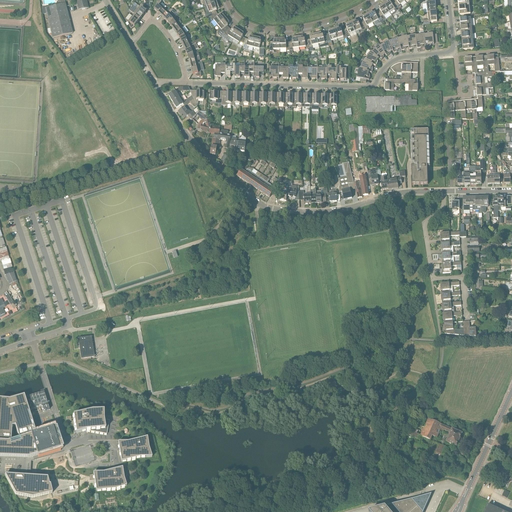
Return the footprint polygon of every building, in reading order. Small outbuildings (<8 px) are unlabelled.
[(75,0),(78,11),(87,9),(84,0),(75,0)] [(161,17),(167,11),(160,4),(162,1),(159,0),(156,0),(155,7),(156,8),(154,10),(161,17)] [(393,2),(398,9),(401,7),(400,5),(405,1),(403,0),(395,0),(393,2)] [(427,13),(436,13),(435,3),(432,3),(432,0),(427,1),(427,4),(427,13)] [(395,11),(398,9),(393,2),(391,4),(390,3),(389,4),(387,1),(383,4),(389,13),(394,10),(395,11)] [(210,18),(217,14),(215,11),(217,11),(216,9),(219,8),(217,3),(207,7),(209,13),(208,14),(210,18)] [(65,4),(58,5),(46,8),(45,9),(46,14),(52,39),(73,34),(65,4)] [(384,17),(389,13),(383,4),(379,7),(381,10),(379,10),(380,11),(378,13),(382,20),(385,18),(384,17)] [(129,10),(134,14),(140,19),(146,12),(144,10),(145,9),(142,5),(140,6),(137,10),(132,6),(129,10)] [(460,16),(470,14),(469,7),(459,8),(460,16)] [(169,9),(167,11),(161,17),(168,23),(168,24),(175,18),(177,16),(174,13),(175,13),(171,9),(170,10),(169,9)] [(379,22),(382,20),(378,13),(375,15),(375,14),(373,14),(372,12),(367,14),(373,24),(378,20),(379,22)] [(430,23),(437,22),(436,13),(427,13),(428,21),(423,22),(423,26),(430,25),(430,23)] [(140,19),(134,14),(127,22),(130,27),(132,25),(135,27),(140,19)] [(213,21),(217,26),(226,19),(223,15),(220,17),(219,16),(217,14),(210,18),(208,19),(210,22),(212,21),(212,22),(213,21)] [(367,27),(373,24),(367,14),(363,17),(364,19),(363,20),(364,21),(361,22),(365,30),(368,28),(367,27)] [(174,31),(181,26),(175,18),(168,24),(174,31)] [(223,35),(229,29),(227,27),(228,26),(227,25),(229,23),(226,19),(217,26),(221,31),(220,32),(223,35)] [(461,27),(471,26),(471,19),(460,20),(461,27)] [(362,31),(365,30),(361,22),(359,24),(358,22),(357,23),(356,20),(351,22),(355,32),(361,30),(362,31)] [(350,35),(355,32),(351,22),(346,24),(347,27),(346,28),(347,29),(344,30),(347,38),(350,36),(350,35)] [(179,39),(187,34),(181,26),(174,31),(179,39)] [(462,35),(472,34),(471,26),(461,27),(462,35)] [(344,39),(347,38),(344,30),(341,31),(341,30),(340,30),(339,27),(334,29),(337,39),(338,42),(344,40),(344,39)] [(228,36),(233,40),(239,31),(235,28),(233,30),(232,30),(231,31),(229,29),(223,35),(227,38),(228,36)] [(331,41),(337,39),(334,29),(329,31),(330,34),(328,34),(329,35),(326,36),(328,44),(332,43),(331,41)] [(238,45),(242,47),(245,39),(242,38),(243,37),(242,36),(244,33),(239,31),(233,40),(239,43),(238,45)] [(325,45),(328,44),(326,36),(323,37),(323,36),(322,36),(321,33),(316,34),(318,45),(325,43),(325,45)] [(183,47),(191,44),(187,34),(179,39),(183,47)] [(312,46),(318,45),(316,34),(311,35),(312,38),(310,38),(311,40),(308,40),(309,48),(312,48),(312,46)] [(422,45),(425,45),(425,35),(425,34),(424,34),(424,35),(419,35),(419,36),(416,36),(417,46),(417,49),(419,48),(421,48),(423,47),(422,45)] [(425,35),(425,45),(425,48),(428,48),(429,47),(431,46),(431,45),(434,44),(434,43),(438,43),(437,35),(433,35),(433,34),(427,34),(427,35),(425,35)] [(462,43),(473,42),(472,34),(462,35),(462,43)] [(414,46),(417,46),(416,36),(416,35),(410,36),(407,37),(409,47),(409,49),(410,49),(411,49),(413,49),(414,48),(414,46)] [(247,47),(253,48),(256,38),(251,36),(250,39),(249,39),(248,40),(245,39),(242,47),(246,48),(247,47)] [(406,47),(409,47),(407,37),(407,36),(406,36),(401,38),(398,39),(401,49),(401,51),(402,51),(404,50),(405,49),(406,49),(406,47)] [(293,49),(299,48),(298,37),(293,38),(293,41),(292,41),(292,42),(289,43),(290,51),(293,51),(293,49)] [(306,49),(309,48),(308,40),(305,41),(305,40),(303,40),(303,37),(298,37),(299,48),(305,47),(306,49)] [(259,51),(264,52),(264,43),(261,43),(261,42),(260,42),(261,39),(256,38),(253,48),(259,50),(259,51)] [(398,49),(401,49),(398,39),(398,38),(392,40),(389,42),(393,51),(394,53),(396,53),(397,52),(398,51),(398,49)] [(273,50),(280,50),(279,39),(274,39),(274,42),(273,42),(273,43),(270,43),(270,52),(273,52),(273,50)] [(286,51),(290,51),(289,43),(286,43),(286,42),(285,42),(285,39),(279,39),(280,50),(286,50),(286,51)] [(390,52),(393,51),(389,42),(389,41),(388,41),(383,44),(384,44),(380,46),(385,54),(387,57),(388,56),(389,55),(390,55),(391,53),(390,52)] [(462,43),(463,51),(474,50),(473,42),(462,43)] [(192,45),(191,44),(183,47),(187,56),(188,56),(196,53),(194,50),(198,49),(195,43),(192,45)] [(383,56),(385,54),(380,46),(379,45),(375,49),(372,52),(379,59),(381,61),(382,60),(384,58),(384,57),(383,56)] [(188,56),(190,65),(198,63),(198,61),(200,60),(198,52),(196,53),(188,56)] [(365,60),(373,65),(375,67),(376,66),(377,64),(378,62),(377,61),(379,59),(372,52),(371,52),(367,56),(365,60)] [(487,59),(488,66),(494,65),(495,72),(500,72),(498,55),(498,58),(494,58),(494,56),(487,57),(487,59)] [(488,73),(488,66),(487,59),(483,59),(483,57),(476,58),(476,60),(477,67),(483,66),(484,73),(488,73)] [(477,74),(477,67),(476,60),(472,61),(471,58),(464,59),(465,68),(472,67),(473,75),(477,74)] [(360,69),(369,72),(372,73),(373,71),(373,70),(373,68),(372,68),(373,65),(365,60),(364,59),(361,65),(362,65),(360,69)] [(201,74),(198,63),(190,65),(192,75),(195,74),(196,77),(201,77),(201,74)] [(221,74),(225,74),(225,67),(225,64),(225,65),(221,64),(221,67),(215,66),(215,71),(214,71),(214,76),(215,76),(215,77),(221,78),(221,74)] [(401,80),(406,80),(407,66),(402,66),(402,64),(400,64),(398,65),(396,65),(394,66),(392,68),(391,69),(395,73),(402,73),(401,80)] [(411,73),(418,73),(418,64),(411,64),(411,66),(407,66),(406,80),(411,80),(411,73)] [(230,75),(234,75),(235,67),(235,65),(230,65),(230,67),(225,67),(225,74),(225,78),(230,78),(230,75)] [(240,75),(244,75),(245,67),(245,65),(244,65),(240,65),(240,67),(235,67),(234,75),(234,78),(240,78),(240,75)] [(250,75),(254,75),(254,67),(254,65),(249,65),(249,67),(245,67),(244,75),(244,78),(249,78),(250,75)] [(288,79),(288,76),(288,68),(283,68),(284,66),(279,66),(279,68),(279,76),(283,76),(283,79),(288,79)] [(298,79),(298,76),(298,68),(293,68),(293,66),(289,66),(288,66),(288,68),(288,76),(293,76),(292,79),(298,79)] [(308,80),(308,76),(308,69),(303,68),(303,66),(298,66),(298,68),(298,76),(302,76),(302,80),(308,80)] [(317,80),(317,77),(317,69),(312,69),(312,67),(308,67),(308,66),(308,69),(308,76),(312,77),(312,80),(317,80)] [(259,76),(264,76),(264,68),(254,67),(254,75),(254,78),(259,78),(259,76)] [(327,80),(327,77),(327,69),(322,69),(322,67),(317,67),(317,69),(317,77),(321,77),(321,80),(327,80)] [(336,80),(336,77),(336,69),(331,69),(331,67),(327,67),(327,69),(327,77),(331,77),(331,80),(336,80)] [(336,69),(336,77),(341,77),(340,80),(346,81),(346,79),(347,79),(347,74),(346,74),(346,70),(341,69),(341,67),(336,67),(336,69)] [(279,79),(279,76),(279,68),(269,68),(269,76),(273,76),(273,79),(279,79)] [(366,83),(367,80),(369,81),(370,79),(370,78),(370,77),(369,75),(368,75),(369,72),(360,69),(359,69),(357,74),(358,74),(357,78),(356,78),(360,79),(360,83),(366,83)] [(478,85),(485,84),(484,78),(492,77),(491,72),(488,73),(484,73),(477,74),(478,78),(475,79),(476,85),(478,85)] [(401,85),(401,80),(387,80),(387,84),(385,84),(385,91),(394,91),(394,85),(401,85)] [(401,80),(401,85),(408,85),(408,92),(417,92),(418,85),(415,85),(415,80),(411,80),(406,80),(401,80)] [(477,100),(482,99),(481,96),(486,96),(485,89),(492,88),(492,83),(485,84),(478,85),(479,89),(476,90),(477,100)] [(172,102),(179,98),(175,92),(168,96),(172,102)] [(192,96),(194,99),(196,105),(198,104),(198,100),(204,100),(204,92),(194,92),(191,93),(192,96)] [(221,106),(222,106),(223,96),(218,96),(218,93),(210,93),(210,100),(216,101),(216,104),(218,104),(218,108),(221,108),(221,106)] [(227,103),(231,104),(231,98),(231,93),(226,93),(226,96),(223,96),(222,106),(227,106),(227,103)] [(234,104),(240,104),(240,98),(240,93),(234,93),(234,98),(231,98),(231,104),(231,106),(234,106),(234,104)] [(243,104),(248,104),(249,99),(249,93),(243,93),(243,99),(240,98),(240,104),(240,106),(243,107),(243,104)] [(252,104),(257,104),(258,99),(258,94),(252,93),(252,99),(249,99),(248,104),(248,107),(252,107),(252,104)] [(266,107),(268,107),(268,99),(266,99),(267,94),(261,94),(261,99),(258,99),(257,104),(257,107),(261,107),(261,104),(266,104),(266,107)] [(278,105),(284,105),(284,99),(284,94),(278,94),(278,99),(275,99),(275,105),(275,107),(278,107),(278,105)] [(287,105),(292,105),(293,99),(293,94),(287,94),(287,99),(284,99),(284,105),(284,107),(287,108),(287,105)] [(296,105),(301,105),(302,100),(302,95),(296,94),(296,100),(293,99),(292,105),(292,108),(296,108),(296,105)] [(305,105),(310,105),(310,100),(311,95),(305,95),(305,100),(302,100),(301,105),(301,108),(305,108),(305,105)] [(314,105),(319,105),(319,100),(319,95),(314,95),(313,100),(310,100),(310,105),(310,108),(314,108),(314,105)] [(322,106),(328,106),(328,100),(328,95),(322,95),(322,100),(319,100),(319,105),(319,108),(322,108),(322,106)] [(328,100),(328,106),(328,108),(331,108),(331,106),(337,106),(337,95),(331,95),(331,100),(328,100)] [(412,100),(412,95),(400,96),(400,98),(397,98),(397,107),(417,106),(417,100),(412,100)] [(366,97),(366,113),(394,112),(394,104),(396,103),(396,96),(366,97)] [(176,109),(183,105),(182,103),(185,102),(181,97),(179,98),(172,102),(176,109)] [(471,103),(471,110),(472,120),(477,120),(476,109),(483,108),(482,99),(477,100),(475,100),(475,103),(471,103)] [(465,110),(471,110),(471,103),(471,100),(464,101),(464,104),(460,104),(460,111),(461,120),(466,120),(465,110)] [(454,111),(460,111),(460,104),(460,102),(453,102),(453,105),(448,105),(450,119),(455,119),(454,111)] [(190,119),(195,115),(192,111),(190,113),(185,106),(184,107),(178,112),(181,117),(181,118),(182,117),(183,120),(188,116),(190,119)] [(210,133),(211,127),(209,120),(208,117),(200,112),(196,115),(202,120),(198,124),(197,130),(205,133),(210,133)] [(367,134),(367,125),(350,126),(350,134),(352,134),(353,152),(363,151),(362,134),(367,134)] [(216,156),(217,148),(215,147),(216,139),(218,140),(220,135),(220,130),(220,128),(211,127),(210,133),(214,134),(214,139),(213,138),(210,155),(216,156)] [(215,147),(217,148),(218,148),(220,145),(221,140),(227,141),(224,151),(228,152),(230,147),(230,142),(231,142),(231,137),(231,135),(227,135),(228,131),(220,130),(220,135),(218,140),(216,139),(215,147)] [(430,167),(429,130),(428,130),(414,131),(410,131),(412,185),(428,185),(427,171),(427,167),(429,167),(430,167)] [(246,142),(246,137),(241,136),(239,136),(239,139),(238,143),(237,152),(245,153),(245,150),(252,151),(252,145),(245,144),(246,144),(244,144),(244,142),(246,142)] [(476,185),(481,185),(481,173),(485,173),(485,160),(480,160),(480,168),(477,168),(477,167),(475,167),(476,185)] [(379,185),(378,179),(378,177),(377,171),(370,172),(369,163),(366,164),(368,176),(368,178),(370,178),(371,181),(372,181),(372,186),(379,185)] [(241,179),(247,170),(248,169),(248,168),(250,166),(248,164),(244,171),(241,170),(237,176),(241,179)] [(358,177),(359,181),(361,195),(363,195),(363,196),(368,195),(365,176),(368,176),(366,164),(363,164),(365,176),(359,177),(358,177)] [(341,186),(339,187),(339,193),(342,193),(344,200),(352,198),(350,190),(355,189),(354,183),(350,167),(346,168),(347,174),(346,174),(348,184),(348,186),(342,187),(341,186)] [(241,179),(245,182),(251,172),(247,170),(241,179)] [(245,182),(249,184),(255,175),(251,172),(245,182)] [(249,184),(253,187),(259,178),(255,175),(249,184)] [(382,191),(388,190),(387,181),(390,180),(390,177),(386,177),(380,178),(381,182),(382,191)] [(253,187),(257,190),(263,180),(259,178),(253,187)] [(388,190),(398,188),(397,185),(401,184),(401,179),(396,179),(390,180),(387,181),(388,190)] [(257,190),(261,192),(267,183),(263,180),(257,190)] [(361,195),(359,181),(357,182),(354,183),(355,189),(358,199),(362,198),(361,195)] [(265,195),(271,186),(268,183),(267,183),(261,192),(265,195)] [(265,195),(269,198),(276,189),(271,186),(265,195)] [(297,201),(298,194),(296,194),(297,191),(297,186),(292,186),(288,186),(287,191),(287,196),(295,198),(295,201),(297,201)] [(311,204),(310,191),(310,187),(307,187),(307,195),(304,195),(304,191),(298,192),(299,194),(298,194),(297,201),(304,201),(304,205),(311,204)] [(324,203),(329,202),(329,193),(328,193),(327,189),(323,189),(323,191),(321,191),(321,192),(316,192),(316,195),(316,204),(324,204),(324,203)] [(506,208),(506,206),(505,199),(503,199),(503,197),(497,198),(498,212),(501,212),(501,208),(504,208),(506,208)] [(0,231),(0,248),(0,250),(0,249),(0,259),(8,257),(0,231)] [(441,244),(450,243),(449,237),(459,236),(459,232),(449,233),(449,232),(441,232),(441,234),(440,234),(441,244)] [(441,254),(450,253),(450,247),(460,246),(460,242),(450,243),(441,244),(441,254)] [(442,264),(451,263),(450,257),(460,256),(460,252),(450,253),(441,254),(442,264)] [(442,274),(451,273),(451,267),(461,266),(461,262),(451,263),(442,264),(442,274)] [(9,285),(17,282),(12,268),(4,271),(5,276),(9,285)] [(441,294),(450,293),(449,287),(459,286),(459,283),(440,284),(441,294)] [(442,304),(451,303),(450,297),(460,296),(460,292),(450,293),(441,294),(442,304)] [(13,309),(16,307),(8,295),(5,297),(13,309)] [(443,314),(452,313),(451,307),(461,306),(461,302),(451,303),(442,304),(443,314)] [(444,324),(452,323),(452,317),(462,316),(462,312),(452,313),(443,314),(444,324)] [(463,329),(464,336),(476,337),(475,328),(470,329),(469,322),(466,322),(466,329),(463,329)] [(464,336),(463,329),(453,330),(452,323),(444,324),(445,334),(464,336)] [(81,360),(94,357),(91,337),(78,339),(81,360)] [(44,412),(50,410),(45,392),(30,396),(31,403),(34,402),(36,408),(42,406),(44,412)] [(10,400),(0,399),(0,456),(14,457),(21,458),(30,458),(63,448),(56,423),(35,430),(33,425),(24,396),(10,400)] [(73,415),(76,434),(86,431),(107,435),(109,421),(104,420),(104,411),(92,411),(73,415)] [(437,439),(440,431),(439,431),(442,425),(428,419),(419,437),(430,442),(433,437),(437,439)] [(442,425),(439,431),(440,431),(443,432),(444,431),(448,433),(449,432),(451,433),(446,442),(456,447),(462,434),(451,430),(451,429),(442,425)] [(139,458),(152,457),(147,438),(132,441),(118,442),(121,462),(135,459),(139,458)] [(439,445),(437,449),(416,442),(415,444),(412,443),(411,448),(435,456),(441,458),(445,447),(439,445)] [(29,462),(30,458),(21,458),(14,457),(13,468),(13,476),(29,477),(29,462)] [(96,487),(96,491),(116,490),(126,486),(125,481),(124,479),(122,468),(113,471),(103,473),(93,473),(96,487)] [(47,478),(29,477),(13,476),(5,475),(15,495),(33,498),(51,494),(52,493),(50,485),(49,485),(47,478)] [(368,511),(423,511),(432,494),(369,511),(368,511)]
